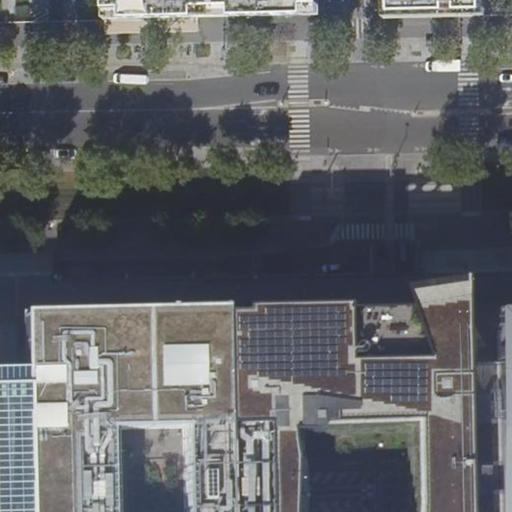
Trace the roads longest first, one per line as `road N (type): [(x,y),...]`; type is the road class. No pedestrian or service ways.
road 1 (primary): [(0,118),(363,109)]
road 2 (primary): [(363,109),(511,107)]
